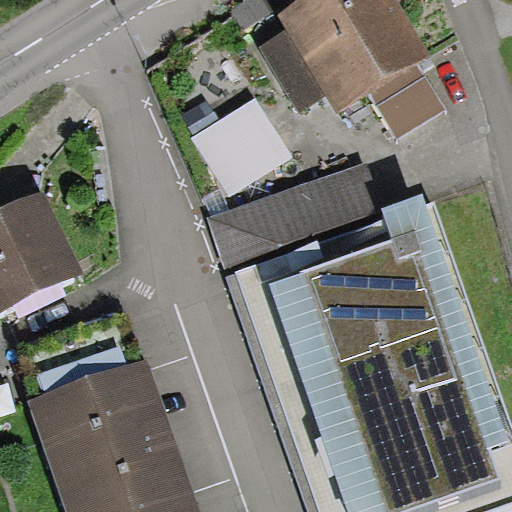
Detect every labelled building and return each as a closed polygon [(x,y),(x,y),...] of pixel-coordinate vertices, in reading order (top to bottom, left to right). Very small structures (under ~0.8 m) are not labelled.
[(386,0),(332,0),(259,50),(305,116),(414,40),(386,0)] [(260,97),(196,134),(231,195),(296,159),(260,97)] [(209,227),(315,511),(468,511),(511,496),(511,423),(431,207),(366,231),(345,177),(209,227)] [(0,310),(71,276),(35,201),(0,217),(0,310)] [(56,511),(246,511),(240,494),(190,511),(188,511),(137,374),(21,416),(56,511)]
